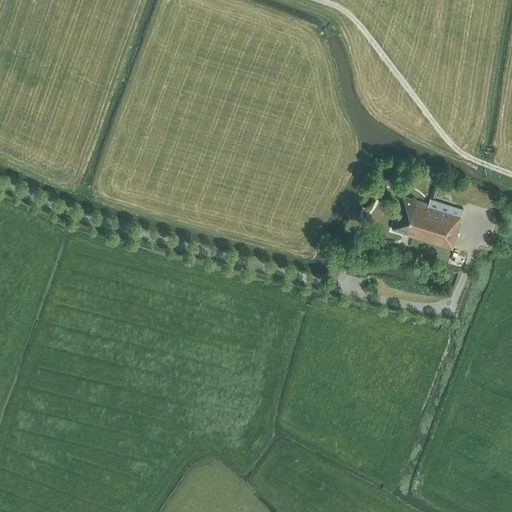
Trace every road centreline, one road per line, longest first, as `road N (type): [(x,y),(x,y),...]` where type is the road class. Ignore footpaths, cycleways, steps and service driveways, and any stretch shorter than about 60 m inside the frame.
road 1 (residential): [(461,281),(441,309),(400,304),(110,226),(0,182)]
road 2 (track): [(511,173),(455,149),(360,25),(319,0)]
